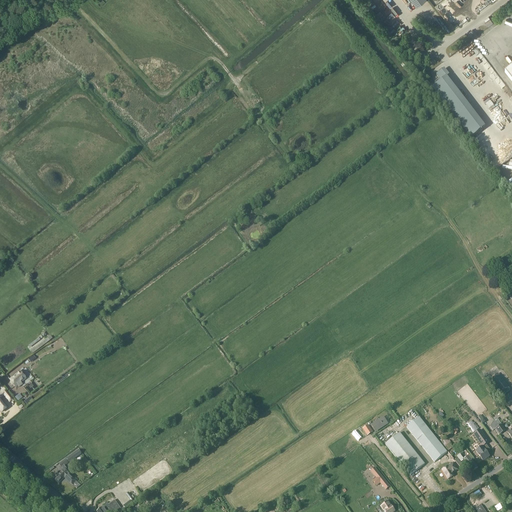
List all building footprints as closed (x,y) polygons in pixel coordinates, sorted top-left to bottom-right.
[(437,75),(441,81),(446,77),(449,75),(444,69),(437,75)] [(485,127),(446,77),(441,81),(432,88),(471,139),(485,127)] [(21,373),(20,372),(10,380),(15,387),(17,385),(18,387),(22,384),(20,382),(25,379),(24,377),(26,376),(26,375),(24,372),(23,372),(21,373)] [(503,380),(495,385),(503,395),(510,390),(503,380)] [(0,409),(2,412),(7,408),(0,400),(0,399),(1,399),(1,398),(4,395),(6,397),(10,402),(13,399),(5,390),(0,394),(0,409)] [(446,452),(418,417),(406,427),(434,462),(446,452)] [(377,430),(387,423),(383,418),(372,425),(375,430),(377,429),(377,430)] [(499,427),(495,430),(499,435),(505,430),(497,418),(494,421),(499,427)] [(480,430),(474,435),(478,441),(482,447),(486,444),(489,442),(485,436),(480,430)] [(399,433),(385,444),(410,476),(424,464),(399,433)] [(442,445),(448,452),(453,448),(450,444),(451,443),(449,440),(448,441),(445,437),(440,440),(443,444),(442,445)] [(482,447),(476,451),(483,461),(486,459),(489,457),(488,455),(487,453),(490,451),(486,444),(482,447)] [(79,450),(66,459),(69,463),(69,462),(81,454),(79,450)] [(470,454),(466,458),(463,460),(465,462),(468,466),(467,467),(469,470),(470,469),(472,471),(473,471),(473,472),(478,467),(473,462),(475,460),(470,454)] [(64,470),(54,480),(58,483),(63,477),(71,485),(72,485),(73,485),(74,484),(76,486),(78,484),(75,481),(69,475),(70,474),(67,472),(68,471),(64,465),(68,463),(66,460),(59,464),(62,467),(64,470)] [(452,473),(457,470),(453,463),(440,471),(442,474),(443,473),(447,480),(453,476),(452,474),(452,473)] [(385,480),(380,474),(376,478),(372,481),(377,487),(380,484),(385,480)] [(126,495),(129,499),(131,501),(124,506),(126,508),(134,502),(132,500),(133,499),(132,497),(129,493),(126,495)] [(108,504),(104,506),(108,511),(120,511),(122,511),(115,501),(109,505),(108,504)] [(391,506),(389,503),(386,505),(386,504),(381,507),(384,511),(394,511),(395,511),(391,506)]
